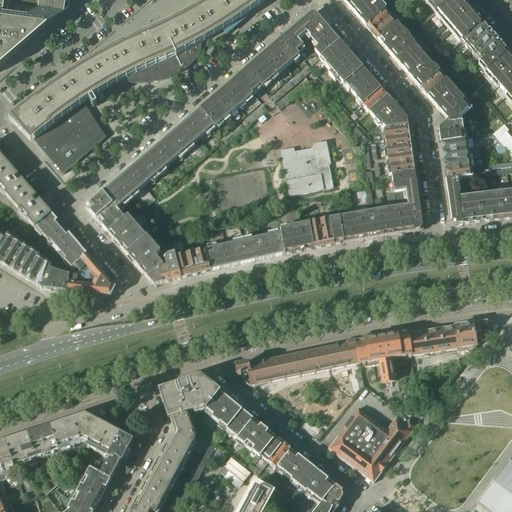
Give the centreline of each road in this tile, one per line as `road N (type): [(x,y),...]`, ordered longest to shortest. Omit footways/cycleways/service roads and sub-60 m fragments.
road 1 (secondary): [(0,407),(241,332),(511,286)]
road 2 (secondary): [(511,256),(274,294),(42,350)]
road 3 (residential): [(201,364),(316,334),(511,305)]
road 4 (residential): [(67,203),(304,0)]
road 5 (residential): [(440,243),(143,304)]
road 6 (residential): [(317,0),(420,114),(440,243)]
road 7 (residential): [(201,364),(358,496)]
road 8 (residential): [(0,429),(146,380)]
road 9 (residential): [(0,103),(112,7)]
road 10 (residential): [(116,511),(158,432),(146,380)]
road 11 (residential): [(67,203),(143,304)]
